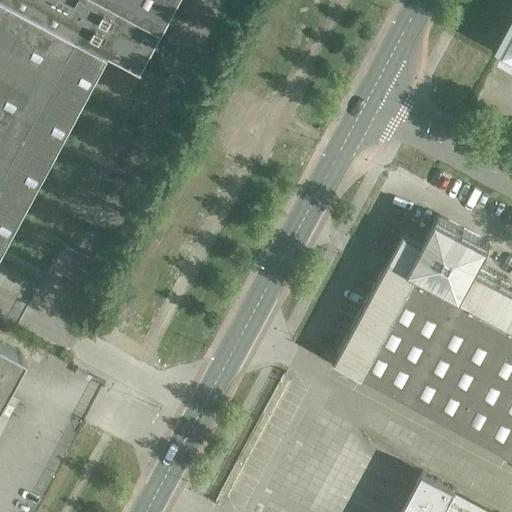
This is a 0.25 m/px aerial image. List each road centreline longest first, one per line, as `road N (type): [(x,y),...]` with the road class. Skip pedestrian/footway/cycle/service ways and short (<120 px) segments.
road 1 (tertiary): [(147,511),(367,100)]
road 2 (unclassified): [(511,178),(367,100)]
